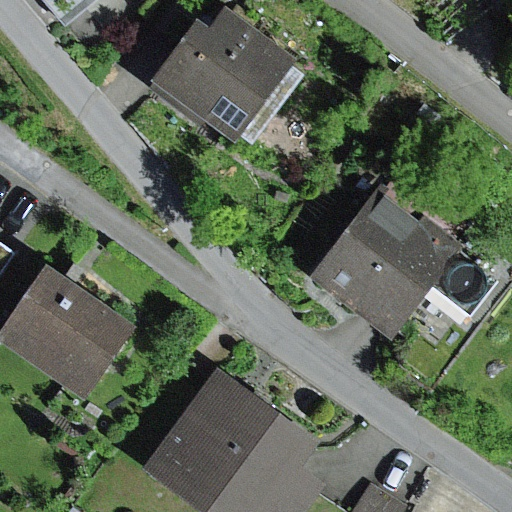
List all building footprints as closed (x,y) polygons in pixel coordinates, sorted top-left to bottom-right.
[(206,4),(142,81),(224,149),(288,71),(206,4)] [(454,250),(376,193),(304,290),(382,347),(454,250)] [(0,273),(9,261),(0,254),(0,273)] [(128,339),(40,273),(0,325),(0,364),(69,416),(128,339)] [(308,450),(202,378),(128,486),(166,511),(302,511),(316,492),(291,475),(308,450)] [(410,511),(374,487),(357,511),(410,511)]
